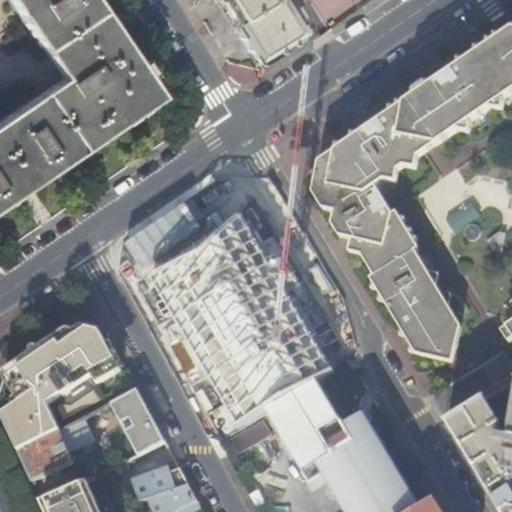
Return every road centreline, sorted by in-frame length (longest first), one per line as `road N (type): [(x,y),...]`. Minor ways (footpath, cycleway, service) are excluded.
road 1 (residential): [(238,128),(472,511)]
road 2 (residential): [(238,511),(86,236)]
road 3 (secondary): [(238,128),(428,0)]
road 4 (secondary): [(86,236),(238,128)]
road 5 (residential): [(162,0),(238,128)]
